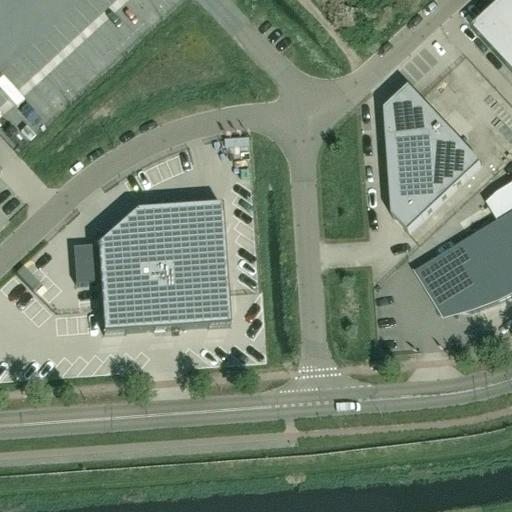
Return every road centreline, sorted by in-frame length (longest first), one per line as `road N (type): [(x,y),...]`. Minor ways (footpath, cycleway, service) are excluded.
road 1 (unclassified): [(0,262),(78,188),(171,132),(229,117),(309,137)]
road 2 (secondary): [(0,429),(318,404)]
road 3 (unclassified): [(309,137),(303,176),(318,404)]
road 4 (secondary): [(318,404),(437,397),(511,378)]
road 5 (unclassified): [(446,0),(326,110),(309,137)]
